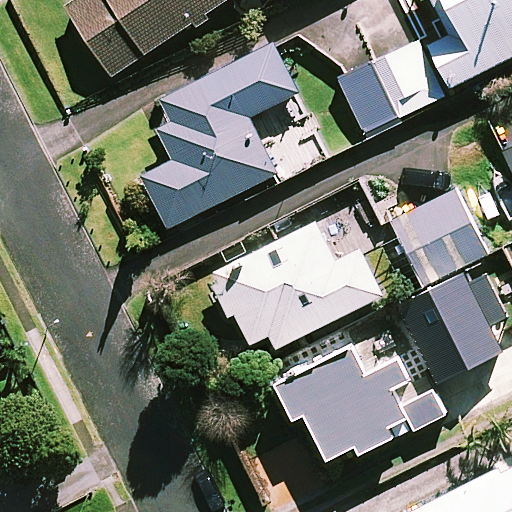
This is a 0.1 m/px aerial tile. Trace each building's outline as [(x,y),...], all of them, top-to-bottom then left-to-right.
[(223,0),(70,0),(65,3),(112,74),(223,0)] [(511,0),(444,0),(458,26),(429,42),(450,84),(511,52),(511,0)] [(297,89),(273,42),(163,97),(174,119),(159,126),(175,158),(143,174),(169,226),(277,171),(248,114),(297,89)] [(372,59),(337,74),(362,134),(398,119),(372,59)] [(511,105),(488,117),(511,166),(511,105)] [(489,250),(456,186),(405,212),(438,276),(489,250)] [(335,260),(315,223),(211,278),(246,344),(269,331),(277,347),(382,291),(359,248),(335,260)] [(504,347),(470,278),(413,306),(447,375),(504,347)] [(358,438),(363,448),(395,432),(390,422),(404,415),(389,385),(419,371),(408,349),(365,370),(352,344),(277,381),(295,416),(306,410),(327,453),(358,438)] [(511,511),(511,488),(499,464),(408,511),(511,511)]
